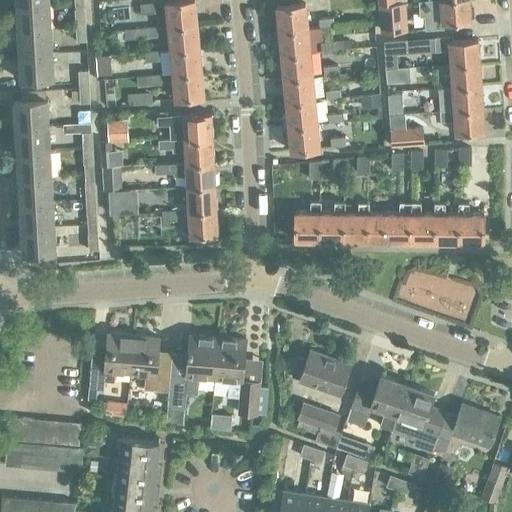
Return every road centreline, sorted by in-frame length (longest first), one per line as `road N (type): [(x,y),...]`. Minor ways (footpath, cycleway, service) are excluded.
road 1 (residential): [(239,0),(262,282)]
road 2 (residential): [(262,282),(511,368)]
road 3 (residential): [(0,297),(262,282)]
